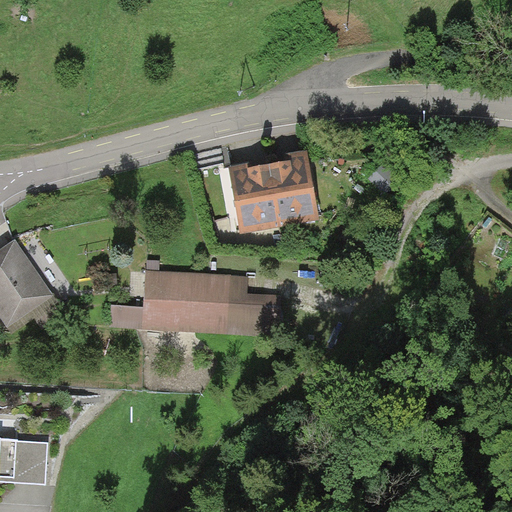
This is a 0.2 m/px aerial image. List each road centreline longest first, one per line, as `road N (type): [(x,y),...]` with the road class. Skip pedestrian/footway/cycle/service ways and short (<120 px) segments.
road 1 (residential): [(511,106),(311,101),(23,178)]
road 2 (track): [(457,170),(410,223),(356,340),(258,419),(187,511)]
